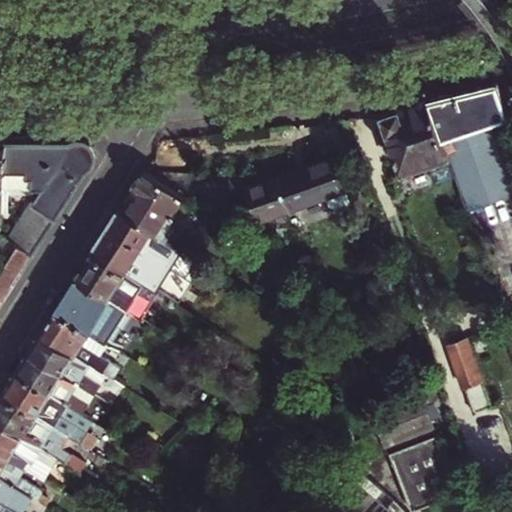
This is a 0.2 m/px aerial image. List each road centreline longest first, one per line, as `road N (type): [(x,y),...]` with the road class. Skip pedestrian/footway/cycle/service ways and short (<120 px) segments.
road 1 (primary): [(0,30),(184,26),(363,0)]
road 2 (tertiary): [(159,102),(343,83),(511,42)]
road 3 (residential): [(0,355),(159,102)]
road 4 (tertiary): [(0,105),(159,102)]
